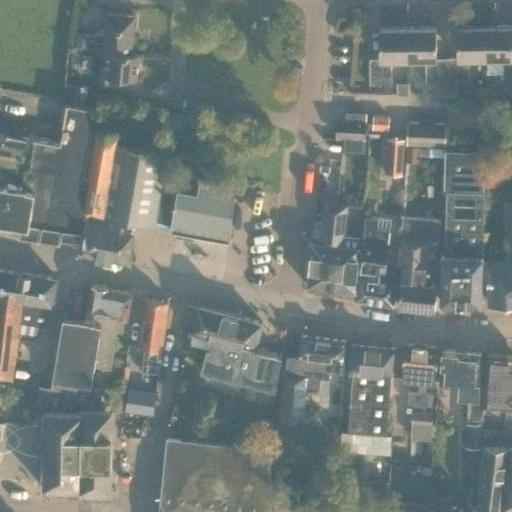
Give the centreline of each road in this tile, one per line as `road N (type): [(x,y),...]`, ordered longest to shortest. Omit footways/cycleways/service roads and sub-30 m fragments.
road 1 (residential): [(287,303),(320,0)]
road 2 (tertiary): [(287,303),(0,251)]
road 3 (tertiary): [(511,324),(431,327),(287,303)]
